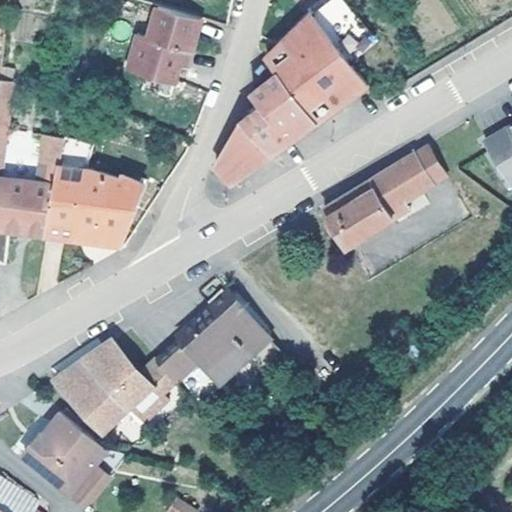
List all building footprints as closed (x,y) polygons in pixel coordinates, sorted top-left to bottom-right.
[(185,1),(182,0),(137,0),(131,21),(120,17),(112,49),(124,53),(156,64),(166,32),(174,34),(185,1)] [(336,4),(332,0),(320,0),(316,4),(324,15),(336,4)] [(370,49),(336,4),(324,15),(271,64),(280,78),(257,98),(265,110),(245,126),(219,171),(234,191),(262,172),(318,132),(370,94),(350,66),(370,49)] [(54,227),(62,174),(10,168),(14,133),(29,134),(31,121),(15,118),(20,72),(7,70),(0,129),(0,252),(13,254),(18,221),(54,227)] [(511,157),(511,99),(466,127),(491,169),(511,157)] [(127,236),(153,176),(129,167),(128,171),(92,158),(100,136),(70,126),(62,174),(54,227),(127,236)] [(428,160),(410,129),(396,137),(415,168),(428,160)] [(371,196),(415,168),(396,137),(354,163),(306,193),(329,230),(375,202),(371,196)] [(215,273),(176,313),(188,325),(208,344),(233,320),(236,323),(238,322),(247,330),(258,320),(264,314),(219,269),(215,273)] [(151,345),(161,355),(190,383),(215,358),(217,359),(220,356),(208,344),(188,325),(176,313),(173,316),(176,320),(151,345)] [(208,344),(220,356),(247,330),(238,322),(236,323),(233,320),(208,344)] [(135,368),(95,322),(67,340),(36,361),(85,413),(135,368)] [(5,435),(57,477),(77,445),(76,444),(87,430),(43,393),(24,417),(21,416),(5,435)] [(91,457),(77,445),(57,477),(67,485),(91,457)] [(0,475),(0,504),(12,511),(27,511),(36,499),(0,475)] [(172,498),(168,511),(196,511),(198,506),(172,498)]
